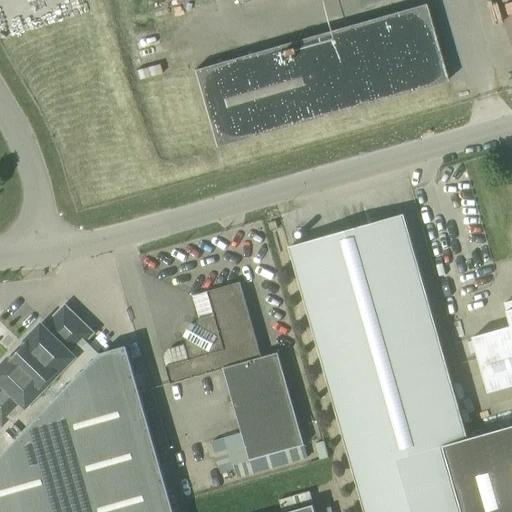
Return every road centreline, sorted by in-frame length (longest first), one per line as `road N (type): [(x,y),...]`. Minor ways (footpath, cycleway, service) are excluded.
road 1 (unclassified): [(43,251),(511,126)]
road 2 (unclassified): [(43,251),(40,186),(0,99)]
